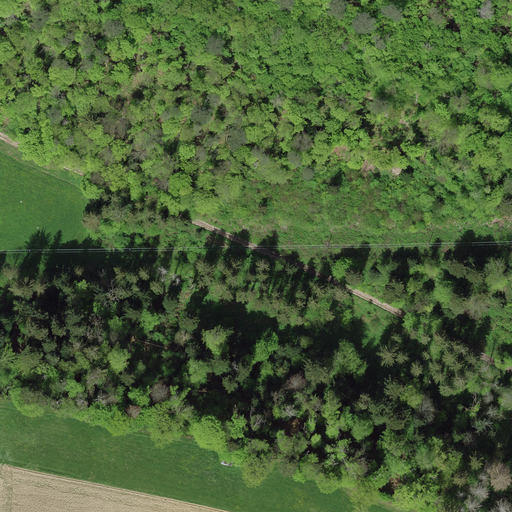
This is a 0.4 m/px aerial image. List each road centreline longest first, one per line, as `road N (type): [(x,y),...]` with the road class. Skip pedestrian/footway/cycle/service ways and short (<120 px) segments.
road 1 (track): [(307,270),(0,132)]
road 2 (track): [(307,270),(511,369)]
